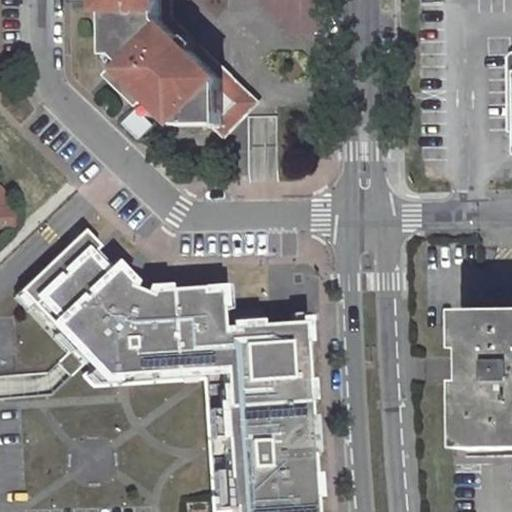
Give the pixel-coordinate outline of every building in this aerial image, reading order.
[(114,11),(113,0),(105,0),(105,11),(114,11)] [(166,21),(166,0),(113,0),(114,11),(114,55),(122,56),(130,64),(119,76),(135,92),(141,86),(156,101),(179,124),(226,123),(248,100),(166,21)] [(156,101),(141,86),(135,92),(150,107),(156,101)] [(0,225),(10,226),(8,183),(0,183),(0,225)] [(75,236),(16,288),(95,380),(211,372),(218,452),(223,507),(223,511),(311,511),(299,320),(277,322),(214,326),(211,289),(206,289),(171,291),(129,294),(119,281),(94,257),(75,236)] [(511,311),(464,312),(465,332),(472,332),(472,362),(472,415),(467,415),(466,449),(511,448),(511,311)]
